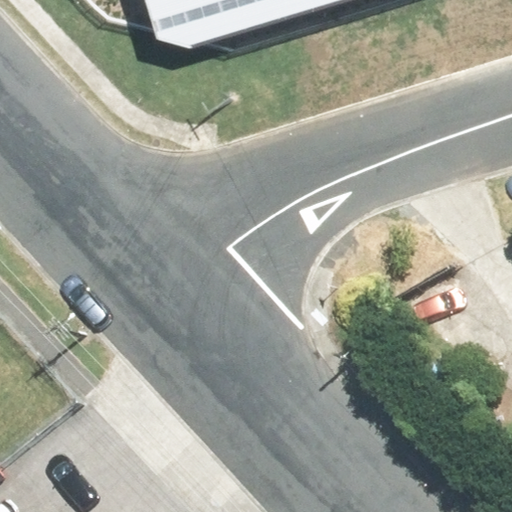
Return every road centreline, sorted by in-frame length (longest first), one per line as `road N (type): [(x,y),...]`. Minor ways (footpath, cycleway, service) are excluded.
road 1 (unclassified): [(511,116),(276,203),(164,290)]
road 2 (tertiary): [(164,290),(365,511)]
road 3 (tertiary): [(0,111),(164,290)]
